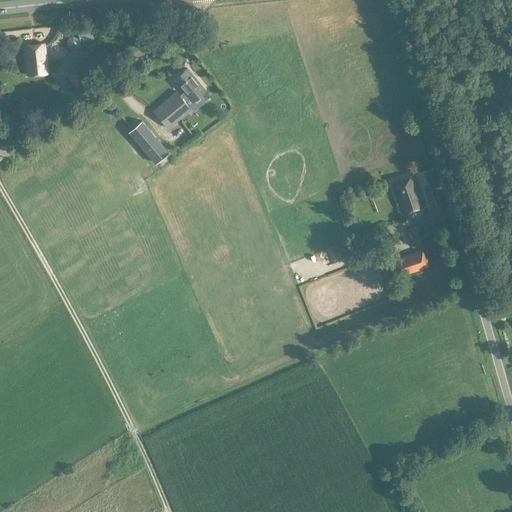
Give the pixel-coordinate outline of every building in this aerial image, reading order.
[(35,44),(38,74),(48,73),(45,42),(35,44)] [(38,74),(35,44),(24,45),(28,75),(38,74)] [(106,49),(92,59),(99,68),(113,57),(106,49)] [(174,79),(192,101),(206,89),(187,67),(174,79)] [(78,93),(94,80),(85,69),(69,81),(78,93)] [(177,89),(152,110),(168,129),(193,108),(177,89)] [(25,110),(37,105),(32,93),(20,98),(25,110)] [(5,95),(0,97),(0,106),(2,105),(8,102),(9,102),(5,95)] [(218,129),(225,118),(221,115),(214,126),(218,129)] [(154,163),(168,151),(142,120),(128,132),(154,163)] [(392,183),(402,213),(426,205),(415,174),(392,183)] [(392,259),(398,277),(430,266),(424,248),(423,249),(422,248),(392,259),(393,259),(392,259)] [(424,400),(429,397),(424,388),(419,391),(424,400)]
